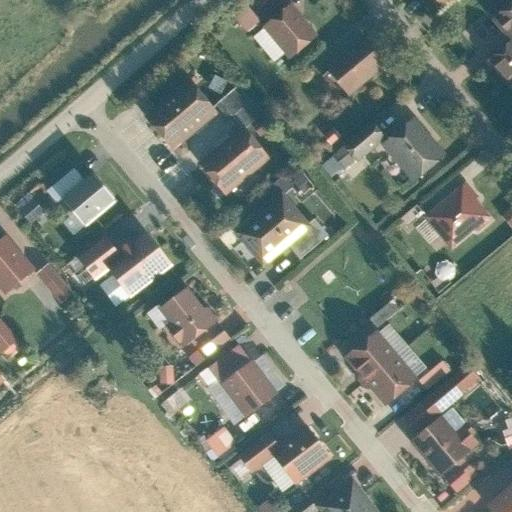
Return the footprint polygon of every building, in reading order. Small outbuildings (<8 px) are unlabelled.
[(432,0),(440,9),(451,0),(432,0)] [(511,47),(489,64),(511,95),(511,0),(502,0),(486,12),(511,47)] [(318,37),(289,5),(260,30),(288,63),(318,37)] [(361,41),(326,70),(349,98),(384,68),(361,41)] [(213,77),(207,87),(222,95),(228,85),(213,77)] [(215,119),(187,84),(143,118),(170,154),(215,119)] [(444,155),(413,119),(380,147),(412,183),(444,155)] [(377,141),(366,126),(337,149),(348,164),(377,141)] [(241,128),(197,164),(224,196),(268,159),(241,128)] [(104,180),(76,151),(47,179),(75,209),(104,180)] [(450,253),(491,221),(465,187),(424,219),(450,253)] [(280,195),(234,233),(264,268),(310,230),(280,195)] [(30,221),(43,212),(37,203),(24,212),(30,221)] [(154,234),(113,265),(137,296),(178,264),(154,234)] [(39,269),(11,236),(0,245),(0,285),(9,295),(33,274),(39,269)] [(33,274),(59,305),(71,296),(45,264),(39,269),(33,274)] [(219,322),(191,289),(161,315),(189,347),(219,322)] [(0,351),(14,341),(0,322),(0,351)] [(221,327),(188,354),(198,366),(231,339),(221,327)] [(342,361),(361,385),(396,356),(376,332),(342,361)] [(415,380),(396,356),(361,385),(380,408),(415,380)] [(282,391),(256,359),(225,383),(251,415),(282,391)] [(450,381),(436,365),(416,383),(429,399),(450,381)] [(475,385),(465,372),(450,381),(429,399),(419,407),(429,420),(475,385)] [(181,387),(163,403),(173,415),(191,399),(181,387)] [(440,475),(476,444),(463,429),(453,438),(437,420),(412,442),(440,475)] [(205,437),(217,456),(238,443),(225,424),(205,437)] [(325,459),(304,433),(278,454),(266,463),(287,490),(325,459)] [(278,454),(263,434),(229,461),(244,480),(266,463),(278,454)] [(511,459),(502,469),(511,479),(511,459)] [(372,511),(352,483),(316,507),(318,511),(372,511)] [(511,511),(511,486),(487,507),(491,511),(511,511)] [(314,511),(306,501),(291,511),(314,511)]
